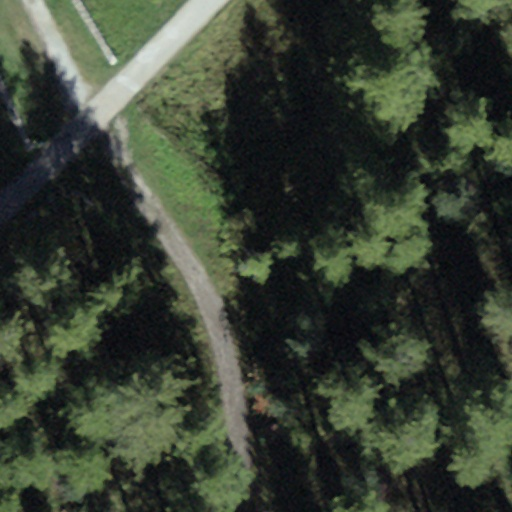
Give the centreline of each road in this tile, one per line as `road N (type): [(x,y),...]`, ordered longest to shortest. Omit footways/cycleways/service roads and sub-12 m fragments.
road 1 (track): [(209,0),(90,120)]
road 2 (track): [(90,120),(30,0)]
road 3 (track): [(90,120),(0,208)]
